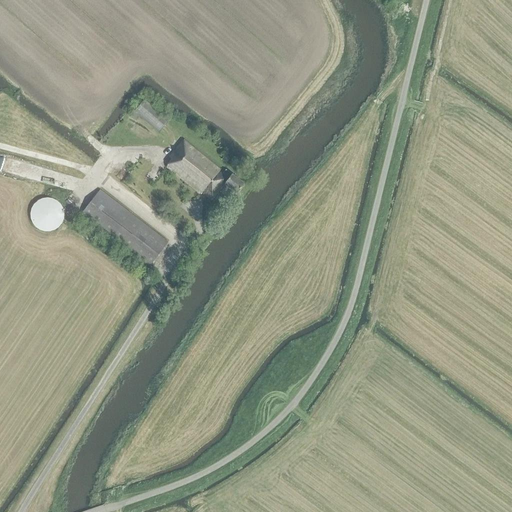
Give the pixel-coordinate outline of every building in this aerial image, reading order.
[(158,133),(169,120),(144,99),(133,112),(158,133)] [(224,172),(183,141),(169,159),(171,160),(165,168),(175,176),(178,178),(200,194),(201,193),(211,201),(224,185),(236,194),(243,184),(225,170),(224,172)] [(225,163),(229,158),(225,155),(221,159),(225,163)] [(0,156),(0,169),(5,170),(4,172),(37,179),(40,165),(0,156)] [(147,267),(167,242),(99,190),(79,215),(147,267)] [(46,231),(47,231),(49,231),(51,230),(53,229),(55,229),(56,228),(58,226),(60,225),(61,223),(62,221),(62,220),(63,218),(63,216),(63,213),(62,212),(62,211),(62,210),(61,209),(61,208),(60,207),(59,206),(58,205),(57,204),(56,203),(54,202),(53,201),(51,201),(49,200),(48,200),(46,200),(45,200),(44,200),(42,201),(40,202),(38,202),(37,204),(35,205),(34,207),(33,208),(32,210),(32,211),(31,212),(31,214),(31,215),(31,216),(31,217),(31,220),(32,221),(32,222),(33,223),(34,225),(36,227),(38,228),(39,229),(41,230),(43,230),(44,230),(46,231)]
